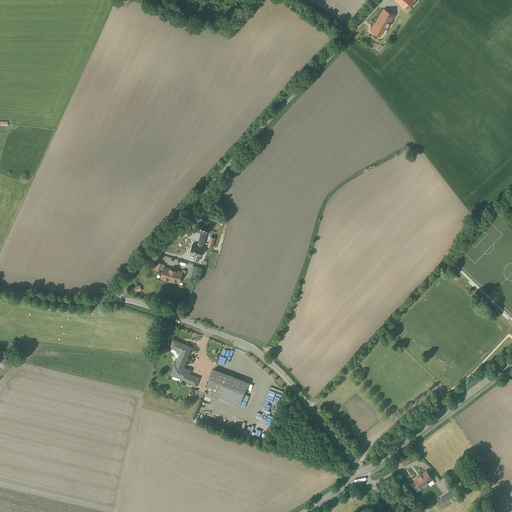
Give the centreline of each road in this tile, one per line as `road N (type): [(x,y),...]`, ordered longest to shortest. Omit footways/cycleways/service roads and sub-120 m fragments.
road 1 (unclassified): [(114,300),(383,0)]
road 2 (unclassified): [(362,474),(255,350),(114,300)]
road 3 (tertiary): [(511,361),(362,474)]
